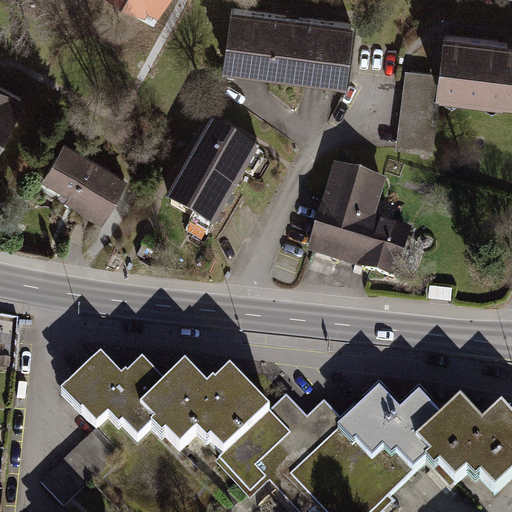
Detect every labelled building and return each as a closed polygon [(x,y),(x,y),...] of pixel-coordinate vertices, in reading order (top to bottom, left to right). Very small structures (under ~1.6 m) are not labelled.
[(126,0),(158,17),(166,0),(126,0)] [(229,2),(220,67),(342,84),(352,19),(229,2)] [(511,38),(437,29),(429,93),(511,103),(511,38)] [(0,142),(22,103),(0,91),(0,142)] [(259,156),(209,126),(164,201),(214,231),(259,156)] [(129,181),(62,145),(41,184),(108,220),(129,181)] [(384,186),(330,168),(318,202),(337,236),(375,222),(384,186)] [(337,236),(318,202),(306,255),(397,282),(411,231),(375,222),(337,236)] [(94,355),(54,394),(89,429),(106,413),(130,438),(144,424),(154,434),(200,389),(177,365),(158,383),(135,359),(116,378),(94,355)] [(223,367),(200,389),(154,434),(175,456),(197,435),(222,460),(269,415),(223,367)] [(377,394),(372,388),(337,422),(330,428),(336,434),(370,469),(387,453),(413,479),(430,463),(454,488),(464,478),(475,489),(481,483),(496,499),(511,483),(511,425),(495,407),(477,425),(454,401),(436,417),(418,398),(399,416),(377,394)] [(285,400),(269,415),(222,460),(212,469),(246,503),(268,482),(296,511),(379,511),(413,479),(387,453),(370,469),(330,428),(337,422),(321,406),(305,421),(285,400)] [(91,437),(42,485),(66,510),(115,461),(91,437)]
